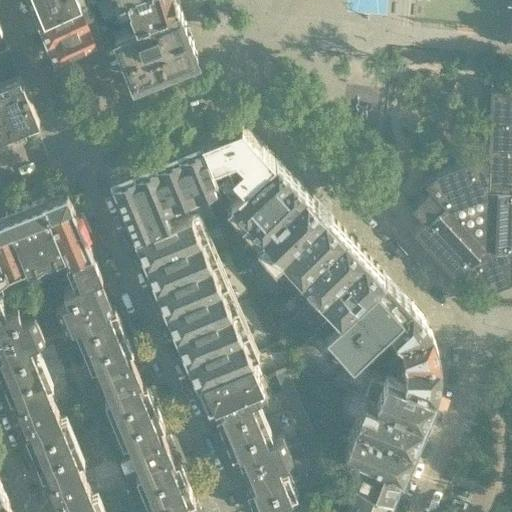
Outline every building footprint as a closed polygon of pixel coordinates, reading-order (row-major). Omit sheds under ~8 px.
[(32,0),(39,15),(72,0),(32,0)] [(72,0),(39,15),(47,34),(96,12),(92,3),(86,6),(85,4),(93,0),(72,0)] [(98,0),(104,12),(124,4),(130,20),(136,18),(146,13),(175,0),(98,0)] [(177,0),(175,0),(146,13),(149,19),(138,24),(136,18),(130,20),(114,27),(133,75),(197,49),(177,0)] [(96,12),(47,34),(55,54),(104,32),(96,12)] [(38,113),(21,73),(9,45),(0,48),(0,26),(1,26),(0,23),(0,133),(40,117),(38,113)] [(511,86),(500,86),(500,84),(499,84),(499,86),(492,86),(492,84),(490,84),(487,156),(475,156),(435,170),(425,180),(431,186),(411,204),(423,217),(414,225),(414,226),(414,227),(414,228),(414,229),(415,229),(455,273),(456,273),(456,274),(457,274),(458,274),(459,273),(468,265),(485,285),(486,285),(487,286),(488,286),(489,286),(508,279),(509,278),(510,278),(510,277),(511,276),(511,249),(511,86)] [(310,113),(317,106),(300,88),(293,95),(310,113)] [(241,118),(200,134),(216,172),(213,173),(218,182),(217,183),(221,193),(227,191),(231,196),(275,155),(241,118)] [(200,134),(177,143),(201,202),(212,197),(220,194),(221,193),(217,183),(218,182),(213,173),(216,172),(200,134)] [(177,143),(155,152),(180,211),(191,206),(201,202),(177,143)] [(155,152),(132,161),(157,220),(180,211),(155,152)] [(275,155),(231,196),(246,212),(290,171),(275,155)] [(110,170),(135,229),(157,220),(132,161),(110,170)] [(290,171),(246,212),(241,217),(256,233),(261,228),(263,231),(307,190),(290,171)] [(92,246),(67,186),(43,196),(43,197),(64,248),(67,257),(92,246)] [(325,208),(307,190),(263,231),(281,249),(325,208)] [(64,248),(43,197),(25,204),(47,256),(45,257),(49,265),(56,261),(53,253),(64,248)] [(47,256),(25,204),(6,212),(31,273),(36,271),(32,262),(45,257),(47,256)] [(157,220),(135,229),(146,254),(202,231),(191,206),(180,211),(157,220)] [(300,271),(343,228),(325,208),(281,249),(274,255),(282,263),(294,277),(300,271)] [(6,212),(0,214),(0,250),(8,270),(9,270),(22,264),(26,275),(31,273),(6,212)] [(320,292),(363,250),(343,228),(300,271),(320,292)] [(202,231),(146,254),(156,279),(212,255),(202,231)] [(0,250),(0,273),(3,272),(6,280),(12,278),(9,270),(8,270),(0,250)] [(122,323),(115,304),(111,306),(107,295),(112,293),(107,283),(103,285),(99,274),(102,273),(92,250),(71,259),(79,280),(63,287),(67,298),(56,302),(66,327),(79,321),(86,337),(122,323)] [(320,292),(302,309),(321,329),(324,326),(339,312),(340,312),(383,271),(363,250),(320,292)] [(212,255),(156,279),(166,303),(222,279),(212,255)] [(339,312),(324,326),(352,356),(388,323),(411,301),(383,271),(340,312),(339,312)] [(222,279),(166,303),(176,326),(233,304),(222,279)] [(411,301),(388,323),(389,324),(400,340),(430,328),(429,325),(428,323),(426,320),(424,317),(423,315),(421,312),(419,310),(417,307),(415,305),(411,301)] [(56,302),(33,312),(43,336),(66,327),(56,302)] [(233,304),(176,326),(186,351),(243,327),(233,304)] [(38,362),(30,342),(43,336),(33,312),(22,316),(17,305),(0,312),(0,311),(0,372),(2,377),(38,362)] [(133,348),(122,323),(86,337),(96,361),(129,348),(130,350),(133,348)] [(243,327),(186,351),(197,375),(253,351),(243,327)] [(430,328),(400,340),(405,360),(439,360),(438,357),(438,353),(437,349),(436,346),(436,342),(435,339),(433,335),(432,332),(430,328)] [(96,361),(119,417),(155,402),(146,380),(142,381),(138,371),(143,369),(138,358),(134,360),(130,350),(129,348),(96,361)] [(253,351),(197,375),(200,383),(208,399),(260,378),(260,379),(264,376),(256,360),(253,351)] [(439,360),(405,360),(403,381),(434,393),(435,389),(436,386),(437,382),(438,378),(438,375),(438,371),(439,368),(439,364),(439,360)] [(47,384),(38,362),(2,377),(11,399),(14,397),(47,384)] [(299,396),(286,367),(275,372),(287,401),(299,396)] [(435,393),(434,393),(403,381),(387,374),(377,400),(424,419),(435,393)] [(260,378),(208,399),(213,412),(214,411),(223,433),(259,418),(251,397),(265,391),(260,379),(260,378)] [(47,384),(14,397),(18,408),(14,409),(18,420),(23,418),(27,429),(24,430),(33,452),(69,437),(47,384)] [(424,419),(377,400),(365,395),(355,421),(414,445),(424,419)] [(510,400),(502,400),(502,410),(510,410),(510,400)] [(155,402),(119,417),(141,471),(174,457),(170,447),(174,445),(170,434),(165,436),(161,426),(164,425),(155,402)] [(332,476),(302,404),(291,408),(321,481),(332,476)] [(259,418),(223,433),(232,455),(235,453),(240,463),(235,465),(240,476),(244,474),(248,484),(245,486),(255,509),(298,491),(288,467),(281,470),(278,461),(292,456),(282,431),(267,437),(259,418)] [(414,445),(355,421),(345,447),(367,456),(404,471),(414,445)] [(69,437),(33,452),(42,475),(45,474),(49,484),(45,486),(49,497),(54,495),(59,507),(92,493),(69,437)] [(177,456),(174,457),(141,471),(157,511),(196,511),(201,510),(196,499),(195,499),(177,456)] [(404,471),(367,456),(356,485),(393,499),(404,471)] [(387,511),(393,499),(356,485),(355,484),(343,511),(332,511),(335,505),(317,499),(312,511),(387,511)] [(0,493),(0,511),(2,511),(12,508),(5,491),(0,493)] [(99,511),(94,499),(92,493),(59,507),(56,508),(57,511),(99,511)]
